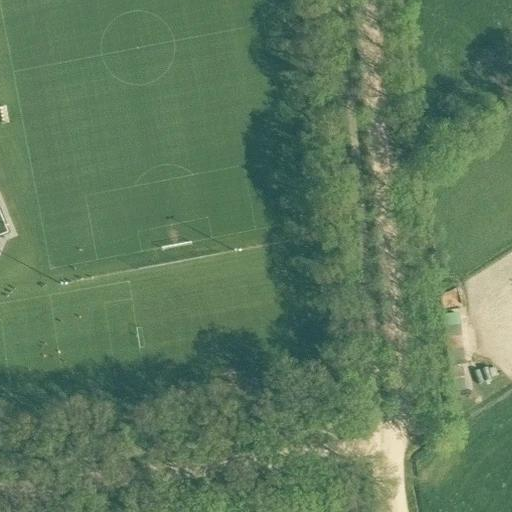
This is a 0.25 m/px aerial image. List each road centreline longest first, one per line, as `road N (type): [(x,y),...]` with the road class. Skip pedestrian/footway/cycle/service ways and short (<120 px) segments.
road 1 (track): [(365,0),(399,395),(393,466),(401,511)]
road 2 (track): [(0,494),(396,446)]
